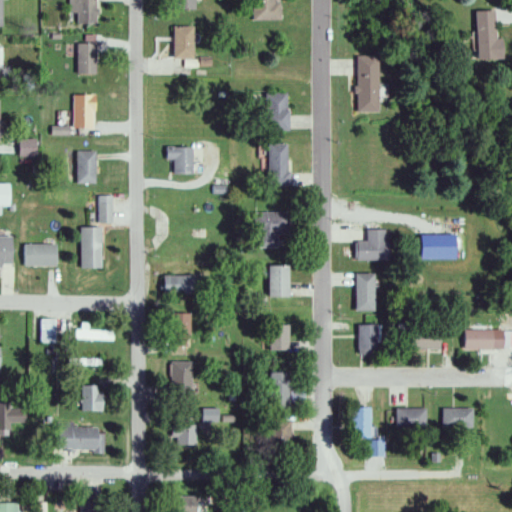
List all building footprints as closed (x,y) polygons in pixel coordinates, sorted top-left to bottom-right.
[(92,24),(91,0),(66,0),(66,24),(92,24)] [(190,10),(189,0),(167,0),(168,10),(190,10)] [(247,0),(248,20),(274,20),(274,0),(247,0)] [(492,10),(471,10),(472,59),(498,58),(498,38),(492,38),(492,10)] [(167,58),(188,58),(188,26),(167,26),(167,58)] [(73,44),(73,74),(92,74),(92,44),(73,44)] [(374,113),(374,55),(352,55),(352,113),(374,113)] [(285,120),(285,87),(264,87),(265,121),(285,120)] [(69,95),(69,128),(89,128),(89,95),(69,95)] [(287,140),(264,141),(266,186),(290,185),(287,140)] [(167,174),(188,174),(188,147),(160,147),(160,158),(167,158),(167,174)] [(72,183),(92,183),(92,151),(72,151),(72,183)] [(110,223),(110,195),(93,195),(93,223),(110,223)] [(277,230),(285,230),(286,209),(257,208),(255,245),(277,246),(277,230)] [(366,236),(365,221),(400,222),(398,256),(354,256),(353,236),(366,236)] [(97,269),(97,226),(76,226),(76,269),(97,269)] [(0,266),(8,266),(8,237),(0,236),(0,266)] [(18,266),(54,266),(54,244),(18,244),(18,266)] [(288,292),(289,259),(268,259),(267,291),(288,292)] [(354,308),(355,268),(375,269),(374,308),(354,308)] [(158,276),(158,295),(185,295),(185,276),(158,276)] [(293,309),(268,307),(267,346),(291,347),(293,309)] [(165,347),(185,347),(185,313),(165,313),(165,347)] [(409,320),(411,345),(446,342),(444,317),(409,320)] [(356,320),(381,320),(382,346),(357,346),(356,320)] [(111,330),(71,330),(71,340),(111,340),(111,330)] [(457,349),(487,349),(487,330),(457,330),(457,349)] [(189,396),(189,362),(166,362),(166,396),(189,396)] [(264,413),(287,411),(285,372),(262,373),(264,413)] [(97,386),(78,386),(78,412),(97,412),(97,386)] [(365,407),(346,407),(346,441),(365,441),(365,407)] [(422,429),(422,408),(392,408),(392,429),(422,429)] [(468,408),(438,408),(438,429),(468,429),(468,408)] [(286,420),(265,420),(266,452),(286,451),(286,420)] [(166,446),(194,446),(194,424),(166,424),(166,446)] [(58,452),(99,452),(99,426),(59,426),(58,452)] [(98,511),(99,488),(76,488),(75,511),(98,511)] [(359,511),(400,511),(400,490),(359,490),(359,511)] [(195,511),(195,497),(168,497),(167,511),(195,511)] [(16,511),(17,503),(0,503),(0,511),(16,511)]
